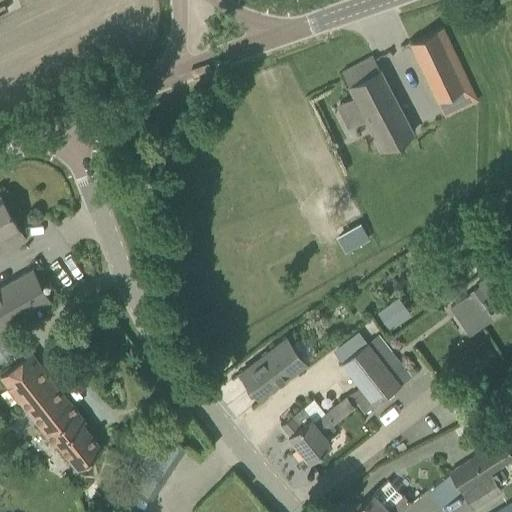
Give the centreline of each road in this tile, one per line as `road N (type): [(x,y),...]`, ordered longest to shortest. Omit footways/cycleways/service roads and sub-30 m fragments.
road 1 (tertiary): [(304,511),(130,291),(65,117)]
road 2 (unclassified): [(176,74),(299,29)]
